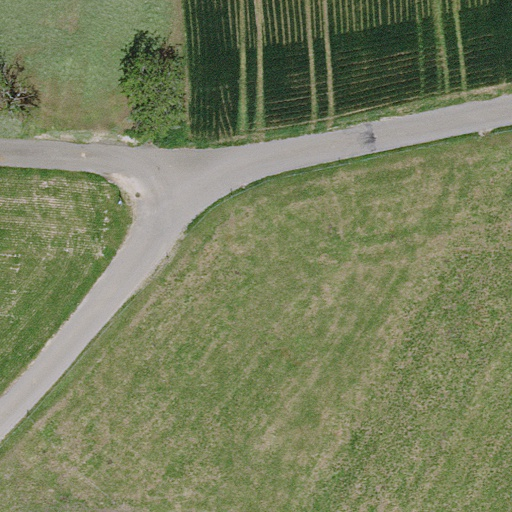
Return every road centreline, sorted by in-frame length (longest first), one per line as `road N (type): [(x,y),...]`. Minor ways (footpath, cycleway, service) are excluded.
road 1 (residential): [(186,180),(511,116)]
road 2 (track): [(0,153),(186,180)]
